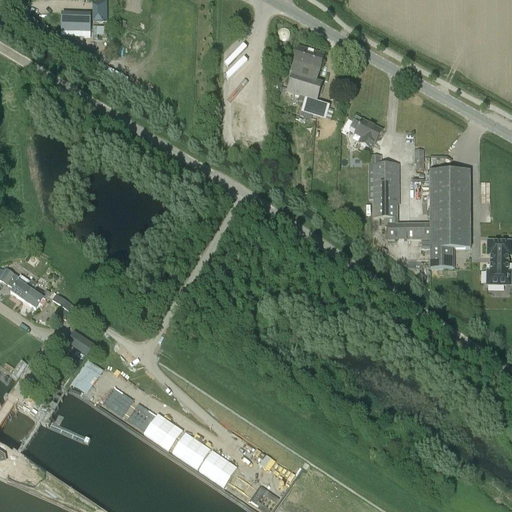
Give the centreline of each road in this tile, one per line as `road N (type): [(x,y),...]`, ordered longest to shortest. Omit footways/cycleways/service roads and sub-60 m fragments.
road 1 (unclassified): [(511,377),(244,194),(0,51)]
road 2 (primary): [(511,135),(273,0)]
road 3 (unknown): [(254,4),(223,50),(215,81),(221,113),(240,142)]
